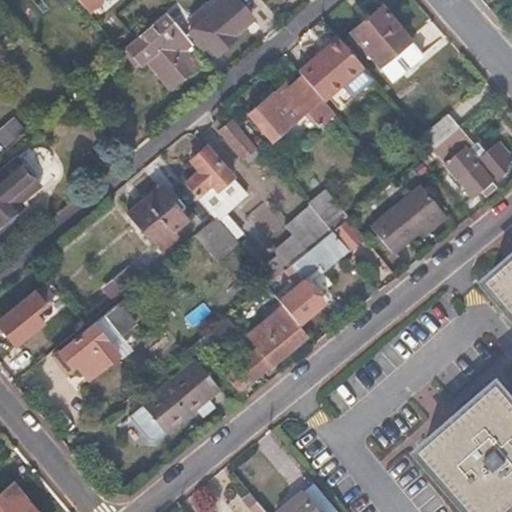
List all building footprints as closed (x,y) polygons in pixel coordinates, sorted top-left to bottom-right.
[(78,0),(91,15),(105,3),(104,0),(78,0)] [(247,14),(234,0),(215,0),(204,9),(209,15),(190,30),(198,41),(202,38),(215,55),(233,40),(230,36),(244,25),(251,19),(247,14)] [(380,8),(350,32),(352,34),(346,38),(355,47),(359,43),(388,77),(418,51),(380,8)] [(165,14),(137,38),(125,48),(137,62),(150,52),(175,83),(196,66),(170,35),(178,28),(165,14)] [(339,39),(297,74),(322,104),(327,100),(363,68),(339,39)] [(374,81),(363,68),(327,100),(337,113),(374,81)] [(322,104),(297,74),(247,116),(270,142),(305,114),(317,129),(333,116),(322,104)] [(458,127),(445,112),(419,134),(431,148),(458,127)] [(231,123),(219,133),(241,159),(253,149),(231,123)] [(458,127),(431,148),(472,198),(492,182),(466,151),(473,145),(458,127)] [(205,150),(189,163),(198,174),(183,186),(213,219),(231,240),(239,234),(222,214),(243,196),(205,150)] [(0,174),(0,223),(19,207),(16,203),(41,182),(20,157),(0,174)] [(442,210),(419,183),(368,225),(391,252),(426,223),(442,210)] [(157,189),(126,214),(154,248),(156,245),(163,253),(178,241),(171,233),(185,221),(157,189)] [(306,205),(307,207),(329,232),(345,219),(322,192),(306,205)] [(307,207),(281,228),(289,238),(272,252),(285,269),(329,232),(307,207)] [(447,215),(442,210),(426,223),(431,229),(447,215)] [(345,219),(329,232),(285,269),(284,270),(296,286),(277,301),(281,307),(299,328),(324,307),(304,283),(320,270),(323,273),(364,239),(346,218),(345,219)] [(213,219),(193,236),(215,261),(235,244),(231,240),(213,219)] [(511,267),(495,282),(511,301),(511,267)] [(132,286),(122,274),(105,288),(115,300),(124,293),(132,286)] [(54,299),(44,286),(0,321),(0,330),(13,346),(42,324),(34,315),(54,299)] [(143,317),(127,297),(53,357),(66,372),(75,365),(88,380),(118,355),(121,359),(131,350),(120,336),(143,317)] [(245,335),(257,349),(226,375),(241,393),(307,337),(299,328),(281,307),(245,335)] [(195,361),(184,370),(208,397),(220,388),(195,361)] [(208,397),(184,370),(142,406),(166,433),(208,397)] [(511,511),(511,409),(497,392),(427,451),(461,492),(457,495),(471,511),(511,511)] [(34,511),(13,486),(0,496),(0,511),(34,511)] [(336,511),(316,486),(285,511),(336,511)]
